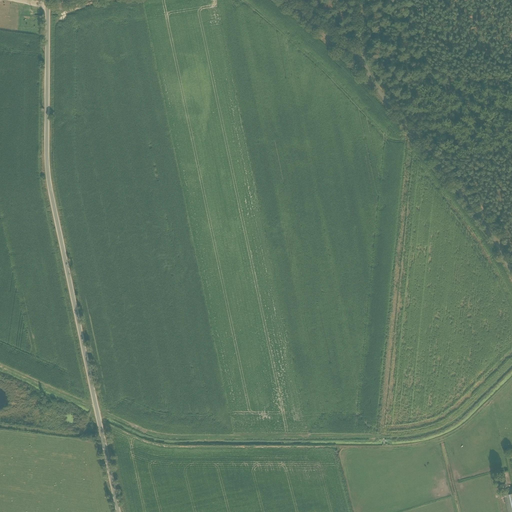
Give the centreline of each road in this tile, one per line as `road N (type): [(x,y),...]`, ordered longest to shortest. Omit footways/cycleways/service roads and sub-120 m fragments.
road 1 (unclassified): [(118,511),(46,179),(47,0)]
road 2 (unclassified): [(511,275),(485,224),(367,74),(365,0)]
